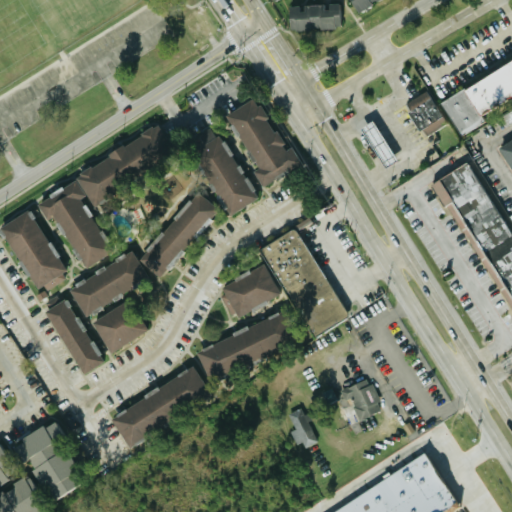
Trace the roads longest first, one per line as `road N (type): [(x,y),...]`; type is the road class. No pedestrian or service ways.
road 1 (secondary): [(245,33),(511,462)]
road 2 (residential): [(0,272),(82,402),(165,355),(211,266),(255,222),(332,177)]
road 3 (secondary): [(511,419),(299,78)]
road 4 (tertiary): [(0,195),(263,21)]
road 5 (tertiary): [(296,116),(489,0)]
road 6 (tertiary): [(429,0),(282,90)]
